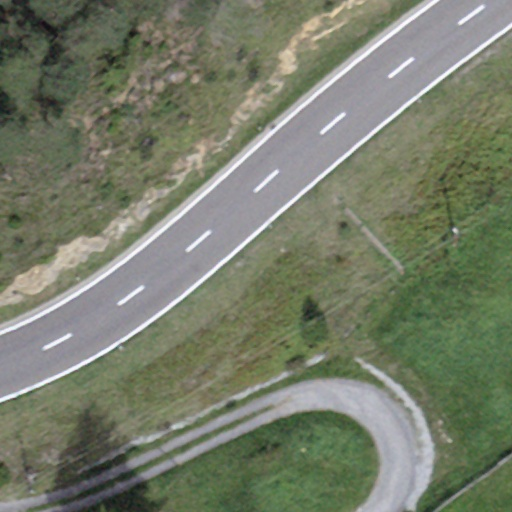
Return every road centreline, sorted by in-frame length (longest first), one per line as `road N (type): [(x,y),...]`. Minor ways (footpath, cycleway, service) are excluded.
road 1 (secondary): [(0,366),(70,336),(146,287),(490,0)]
road 2 (track): [(17,511),(72,497),(278,401),(324,395),(356,398),(396,434),(402,473),(378,511)]
